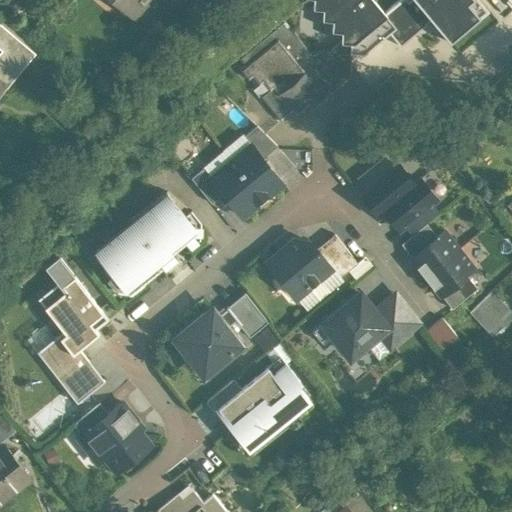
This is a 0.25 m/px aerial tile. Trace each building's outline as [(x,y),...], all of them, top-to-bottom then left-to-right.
[(120,0),(133,10),(141,0),(120,0)] [(384,17),(369,0),(303,0),(304,1),(314,1),(313,12),(323,12),(322,23),(332,23),(331,34),(341,34),(341,44),(341,45),(351,46),(350,56),(362,57),(388,35),(393,42),(400,36),(384,17)] [(434,17),(419,0),(400,0),(402,2),(418,21),(422,26),(429,21),(434,17)] [(429,21),(450,45),(481,19),(469,5),(475,0),(419,0),(434,17),(429,21)] [(418,21),(402,2),(384,17),(400,36),(418,21)] [(0,92),(34,51),(0,22),(0,48),(1,49),(0,50),(0,92)] [(330,53),(314,52),(310,56),(283,24),(237,62),(243,69),(239,72),(247,82),(251,79),(258,88),(261,85),(267,91),(259,98),(279,123),(291,113),(295,117),(307,107),(311,112),(349,80),(351,67),(345,60),(335,49),(330,53)] [(351,46),(341,45),(341,44),(335,49),(345,60),(350,56),(351,46)] [(277,148),(257,128),(244,139),(250,147),(251,146),(262,160),(277,148)] [(262,160),(251,146),(250,147),(211,179),(223,194),(241,216),(281,184),(262,160)] [(360,181),(368,191),(394,170),(386,161),(360,181)] [(368,191),(361,196),(376,214),(383,208),(413,184),(398,167),(394,170),(368,191)] [(211,179),(204,169),(191,180),(211,204),(223,194),(211,179)] [(413,184),(383,208),(398,227),(404,222),(430,202),(435,198),(420,179),(413,184)] [(192,226),(167,194),(95,252),(121,283),(131,285),(138,279),(141,283),(162,266),(166,270),(179,259),(173,251),(191,236),(192,226)] [(430,202),(404,222),(413,233),(425,223),(438,212),(430,202)] [(413,233),(400,243),(410,255),(435,235),(425,223),(413,233)] [(410,255),(409,257),(424,275),(458,248),(443,229),(435,235),(410,255)] [(356,262),(334,234),(315,248),(330,267),(331,266),(339,275),(356,262)] [(309,241),(292,239),(266,261),(294,296),(330,267),(315,248),(309,241)] [(458,248),(424,275),(438,294),(465,272),(473,266),(458,248)] [(465,272),(440,293),(450,305),(475,285),(465,272)] [(73,354),(79,349),(99,333),(95,328),(107,318),(74,277),(62,287),(59,284),(38,301),(62,331),(65,334),(60,338),(73,354)] [(370,306),(357,290),(320,320),(330,333),(338,334),(342,339),(339,341),(351,358),(367,344),(364,340),(380,327),(386,322),(378,312),(372,305),(370,306)] [(511,313),(489,290),(468,310),(491,334),(511,314),(511,313)] [(245,292),(218,314),(227,325),(236,318),(248,334),(267,320),(245,292)] [(399,295),(378,312),(386,322),(380,327),(391,341),(418,319),(399,295)] [(211,306),(173,336),(202,373),(241,343),(227,325),(218,314),(211,306)] [(330,333),(320,320),(310,328),(319,338),(326,333),(330,333)] [(65,334),(62,331),(37,352),(76,401),(103,379),(79,349),(73,354),(60,338),(65,334)] [(280,353),(241,384),(217,404),(224,414),(230,421),(229,422),(246,444),(306,396),(295,382),(299,378),(280,353)] [(220,417),(224,414),(217,404),(241,384),(233,375),(205,398),(220,417)] [(505,406),(491,388),(483,394),(498,412),(505,406)] [(134,416),(120,399),(107,410),(82,430),(76,435),(87,449),(93,444),(102,455),(103,454),(116,469),(149,442),(136,427),(138,426),(131,418),(134,416)] [(99,400),(74,420),(82,430),(107,410),(99,400)] [(466,408),(456,415),(463,422),(472,415),(466,408)] [(0,439),(14,429),(0,411),(0,439)] [(29,476),(2,443),(0,444),(0,491),(4,496),(29,476)] [(177,490),(167,498),(178,511),(223,511),(226,510),(211,492),(202,499),(190,485),(180,493),(177,490)] [(178,511),(167,498),(156,507),(160,511),(158,511),(178,511)] [(338,501),(328,509),(330,511),(334,511),(342,507),(338,501)]
